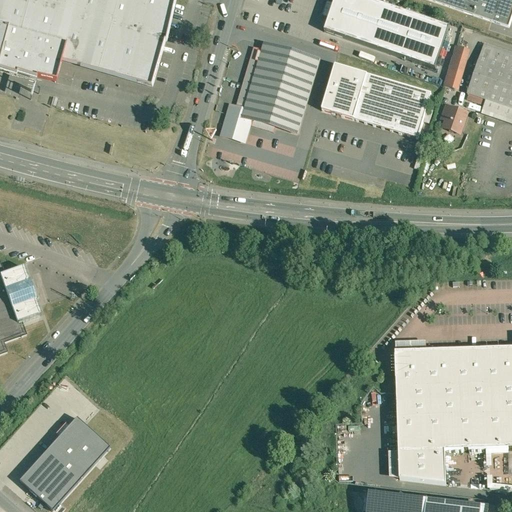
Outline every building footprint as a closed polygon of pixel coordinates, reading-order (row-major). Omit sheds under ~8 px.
[(0,0),(0,51),(41,62),(45,49),(62,54),(61,57),(150,81),(172,0),(0,0)] [(330,18),(325,32),(435,70),(450,28),(367,0),(335,0),(334,5),(330,18)] [(427,0),(492,22),(499,0),(427,0)] [(511,0),(499,0),(492,22),(509,28),(511,19),(511,0)] [(330,18),(334,5),(328,3),(324,16),(330,18)] [(511,54),(485,45),(481,57),(511,67),(511,54)] [(319,62),(266,47),(259,70),(250,67),(237,110),(246,112),(244,119),(251,121),(297,135),(319,62)] [(457,49),(448,79),(446,88),(458,91),(469,53),(457,49)] [(511,67),(481,57),(468,95),(470,96),(479,99),(486,101),(511,109),(511,67)] [(432,96),(336,67),(322,112),(419,140),(424,123),(428,110),(432,96)] [(479,99),(470,96),(468,100),(478,104),(479,99)] [(511,109),(486,101),(484,106),(482,112),(511,122),(511,109)] [(244,119),(246,112),(237,110),(231,108),(223,138),(245,144),(247,134),(251,121),(244,119)] [(467,116),(447,109),(443,120),(447,121),(445,128),(450,130),(449,131),(450,132),(454,134),(456,133),(456,132),(461,134),(467,116)] [(433,112),(428,110),(424,123),(430,125),(433,112)] [(424,158),(419,156),(415,169),(420,171),(424,158)] [(0,352),(2,352),(0,346),(0,342),(21,334),(18,325),(41,317),(34,297),(38,296),(35,287),(31,288),(24,269),(1,277),(0,275),(0,352)] [(511,350),(396,354),(400,481),(447,486),(446,453),(511,450),(511,350)] [(76,420),(19,484),(50,511),(53,511),(110,450),(76,420)] [(490,511),(491,511),(373,500),(371,511),(490,511)]
